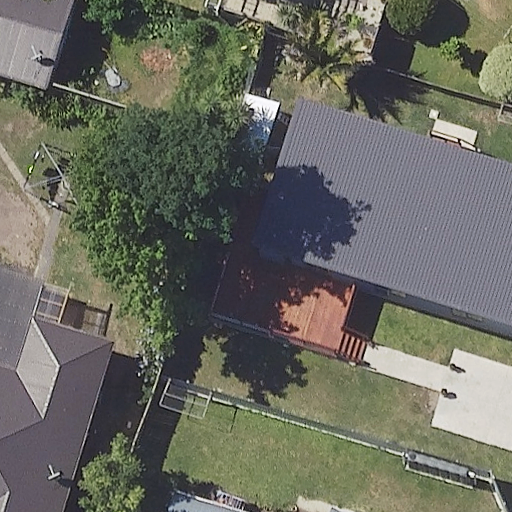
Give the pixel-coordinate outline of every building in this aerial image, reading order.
[(74,0),(0,0),(0,76),(44,91),(74,0)] [(23,284),(0,277),(0,511),(57,511),(114,310),(23,284)] [(511,323),(476,314),(442,433),(511,452),(511,323)] [(511,511),(511,473),(446,456),(431,511),(511,511)] [(325,511),(171,466),(157,511),(325,511)]
